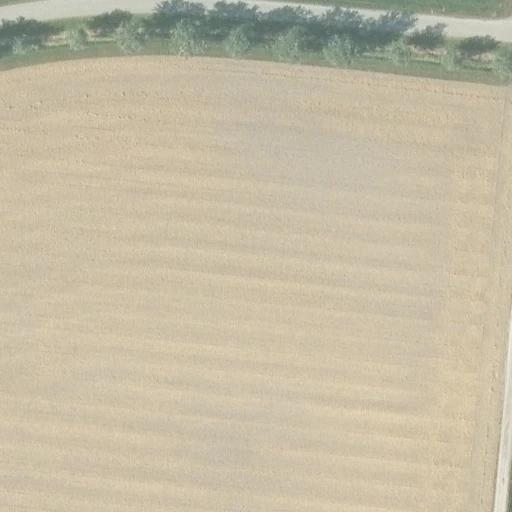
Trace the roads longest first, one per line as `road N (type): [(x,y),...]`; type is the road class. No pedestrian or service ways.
road 1 (unclassified): [(0,20),(161,5),(511,30)]
road 2 (track): [(494,511),(511,328)]
